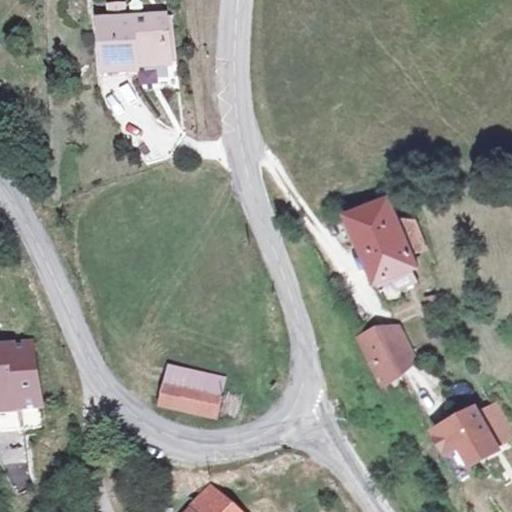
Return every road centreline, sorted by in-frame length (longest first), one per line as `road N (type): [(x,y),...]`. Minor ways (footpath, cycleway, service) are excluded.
road 1 (tertiary): [(295,410),(304,383),(302,335),(254,216),(237,122),(241,0)]
road 2 (tertiary): [(0,177),(100,395)]
road 3 (tertiary): [(100,395),(141,434),(214,449),(248,443),(295,410)]
road 4 (tertiary): [(374,511),(295,410)]
road 5 (residential): [(100,395),(84,449),(104,511)]
